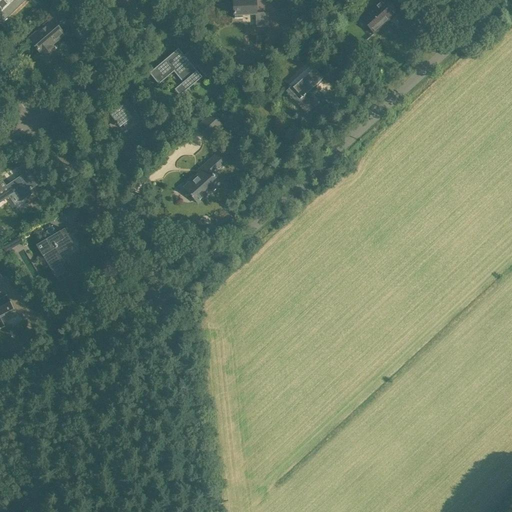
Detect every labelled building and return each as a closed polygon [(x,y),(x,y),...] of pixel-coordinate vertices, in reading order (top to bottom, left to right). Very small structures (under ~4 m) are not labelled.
[(0,0),(0,22),(2,25),(26,3),(23,0),(0,0)] [(246,0),(231,0),(220,12),(231,23),(237,17),(255,35),(271,18),(259,6),(255,10),(248,3),(249,2),(246,0)] [(385,0),(382,0),(376,6),(375,5),(368,11),(369,12),(361,19),(373,34),(397,13),(385,0)] [(44,12),(51,21),(43,27),(44,28),(29,41),(39,53),(41,52),(43,55),(50,49),(48,46),(62,33),(56,26),(67,16),(55,3),(44,12)] [(201,77),(178,49),(148,73),(158,84),(173,72),(187,89),(201,77)] [(205,77),(213,70),(204,59),(196,66),(205,77)] [(247,62),(234,75),(241,81),(253,69),(247,62)] [(314,106),(304,96),(322,80),(312,68),(286,92),(306,114),(314,106)] [(118,100),(121,105),(109,114),(119,127),(131,118),(133,120),(138,116),(123,96),(118,100)] [(212,115),(197,128),(204,136),(207,133),(209,136),(221,125),(212,115)] [(199,171),(201,173),(184,188),(190,195),(189,196),(191,198),(192,198),(195,201),(202,195),(204,197),(220,183),(213,175),(225,165),(216,155),(199,171)] [(2,182),(0,183),(0,202),(16,192),(21,201),(33,193),(31,190),(37,186),(23,165),(17,169),(22,177),(5,187),(2,182)] [(60,231),(36,246),(42,256),(43,256),(53,274),(52,275),(54,278),(55,277),(58,282),(69,275),(56,254),(71,245),(66,236),(67,235),(64,229),(60,232),(60,231)] [(9,243),(3,247),(6,252),(12,249),(9,243)] [(30,263),(36,259),(30,249),(24,252),(30,263)] [(0,319),(0,315),(13,309),(7,296),(0,299),(0,329),(4,327),(0,319)] [(150,380),(146,373),(141,376),(145,383),(150,380)]
